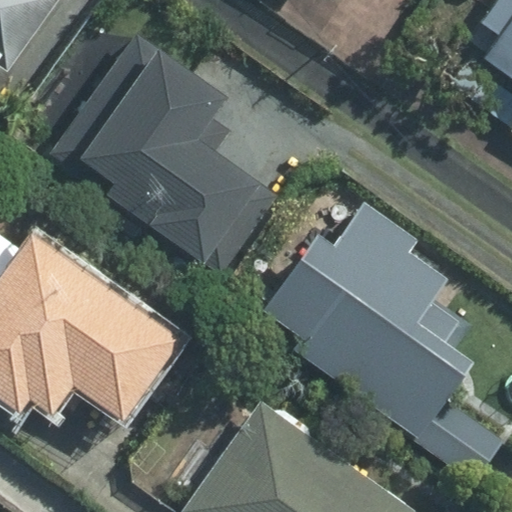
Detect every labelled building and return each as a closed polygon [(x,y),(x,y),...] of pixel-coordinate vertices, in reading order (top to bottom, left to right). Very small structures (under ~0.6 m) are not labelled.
[(0,0),(0,62),(41,0),(0,0)] [(511,0),(480,0),(453,40),(486,63),(457,104),(511,143),(511,0)] [(95,193),(189,260),(242,186),(179,139),(212,94),(131,36),(47,153),(98,189),(95,193)] [(294,339),(287,349),(467,477),(495,438),(435,395),(458,364),(433,346),(449,323),(419,302),(433,281),(396,254),(404,241),(353,204),(321,249),(306,240),(254,312),(294,339)] [(17,236),(0,259),(0,409),(1,411),(12,395),(37,413),(58,384),(107,419),(162,341),(17,236)] [(224,341),(202,373),(227,391),(250,359),(224,341)] [(403,511),(254,405),(177,511),(178,511),(403,511)]
